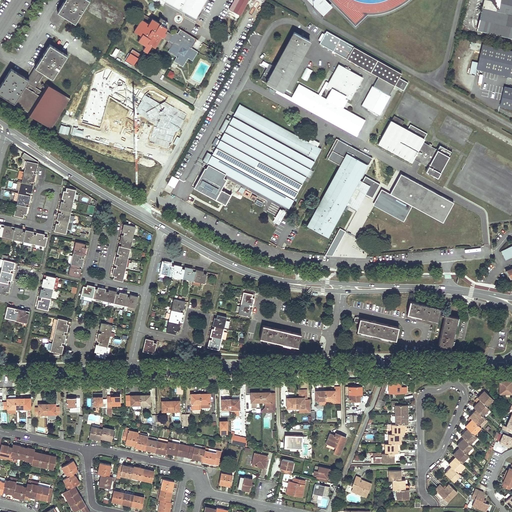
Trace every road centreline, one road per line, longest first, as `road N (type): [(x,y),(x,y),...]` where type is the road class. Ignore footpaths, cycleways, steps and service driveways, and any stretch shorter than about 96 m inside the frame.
road 1 (unclassified): [(249,13),(139,214)]
road 2 (residential): [(165,230),(131,367)]
road 3 (secondary): [(165,230),(285,282)]
road 4 (tertiary): [(320,369),(449,366)]
road 5 (residential): [(86,449),(186,467),(201,487)]
road 6 (tertiary): [(449,359),(326,362)]
